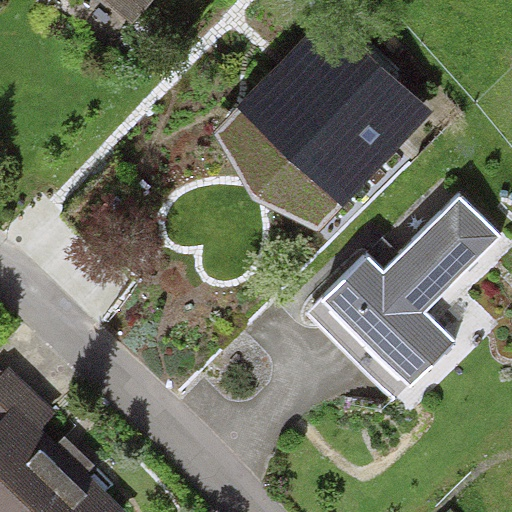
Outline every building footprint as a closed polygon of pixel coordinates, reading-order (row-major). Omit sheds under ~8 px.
[(98,0),(131,27),(153,0),(98,0)] [(402,129),(316,40),(236,117),(331,215),(368,180),(359,170),(402,129)] [(110,159),(60,210),(91,240),(141,190),(110,159)] [(384,274),(366,257),(320,303),(408,390),(452,345),(424,317),(503,238),(461,196),(384,274)] [(60,406),(9,354),(0,363),(0,511),(130,511),(133,509),(45,421),(60,406)]
